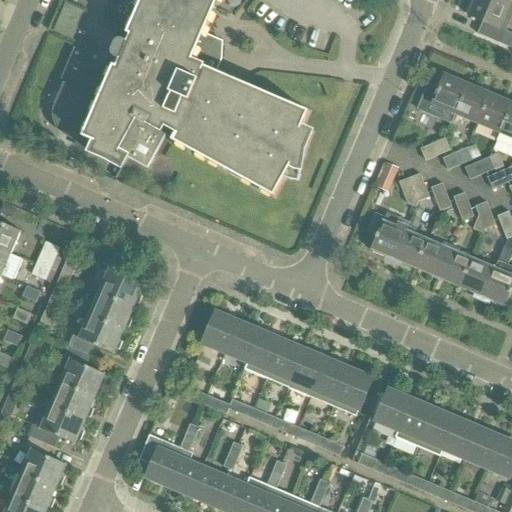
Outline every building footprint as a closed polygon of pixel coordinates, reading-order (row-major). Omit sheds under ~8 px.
[(53,113),(52,118),(53,123),(55,128),(59,135),(63,138),(71,142),(74,133),(88,139),(96,143),(92,153),(103,158),(108,160),(109,161),(119,166),(122,168),(117,178),(118,179),(124,168),(131,154),(147,163),(166,128),(175,133),(171,140),(276,197),(294,164),(289,161),(292,152),(301,157),(302,157),(302,158),(304,158),(305,150),(313,133),(311,133),(302,129),(309,113),(240,83),(205,68),(205,66),(202,65),(203,56),(222,57),(222,56),(219,56),(220,41),(210,37),(204,34),(213,15),(219,0),(143,0),(128,35),(132,36),(128,43),(122,41),(117,43),(113,52),(113,53),(115,57),(121,60),(110,86),(101,82),(87,76),(79,95),(64,88),(55,107),(53,113)] [(511,8),(491,0),(475,0),(468,16),(483,22),(478,34),(511,48),(511,33),(506,31),(511,17),(511,8)] [(511,0),(491,0),(511,8),(511,0)] [(76,51),(60,86),(64,88),(79,95),(87,76),(94,59),(76,51)] [(429,86),(419,110),(452,124),(456,115),(468,85),(446,76),(440,91),(429,86)] [(468,85),(456,115),(479,124),(491,95),(468,85)] [(479,124),(501,133),(511,107),(511,103),(491,95),(479,124)] [(511,107),(501,133),(497,141),(511,147),(511,107)] [(423,149),(421,150),(426,162),(445,153),(450,150),(445,139),(423,149)] [(447,158),(443,160),(448,171),(465,163),(472,160),(467,149),(447,158)] [(467,168),(465,169),(470,181),(487,173),(495,169),(489,158),(467,168)] [(489,178),(487,179),(492,190),(508,183),(511,180),(511,168),(511,167),(489,178)] [(410,179),(399,182),(408,205),(416,209),(419,201),(430,197),(421,174),(410,179)] [(382,177),(377,189),(389,194),(394,182),(382,177)] [(440,212),(452,208),(443,184),(431,189),(440,212)] [(462,221),(474,217),(465,194),(454,198),(462,221)] [(485,231),(496,227),(487,203),(476,207),(479,217),(473,230),(483,235),(485,231)] [(511,217),(510,212),(499,215),(507,238),(511,236),(511,217)] [(377,237),(371,251),(394,260),(406,231),(410,223),(387,213),(384,221),(373,217),(366,233),(377,237)] [(22,231),(0,221),(0,247),(12,253),(22,231)] [(428,240),(407,231),(406,231),(394,260),(416,269),(428,240)] [(496,268),(495,268),(483,297),(506,306),(511,291),(511,267),(509,266),(511,258),(511,236),(507,238),(505,246),(504,246),(496,268)] [(428,240),(416,269),(439,278),(451,249),(428,240)] [(47,241),(46,243),(37,264),(51,270),(61,248),(47,241)] [(12,253),(0,247),(0,276),(2,277),(12,253)] [(451,249),(439,278),(461,287),(473,259),(451,249)] [(61,275),(71,279),(79,259),(69,255),(61,275)] [(473,259),(461,287),(483,297),(495,268),(473,259)] [(32,274),(46,280),(51,270),(37,264),(32,274)] [(110,269),(100,292),(137,308),(147,285),(110,269)] [(71,279),(61,275),(51,299),(60,303),(71,279)] [(37,302),(42,292),(27,286),(23,296),(37,302)] [(100,292),(90,315),(126,331),(137,308),(100,292)] [(60,303),(51,299),(40,323),(50,327),(60,303)] [(28,325),(32,315),(18,309),(13,319),(28,325)] [(75,337),(70,347),(93,357),(97,346),(116,355),(126,331),(90,315),(80,339),(75,337)] [(215,315),(204,342),(227,352),(239,325),(215,315)] [(239,325),(227,352),(249,361),(250,361),(261,334),(239,325)] [(19,346),(23,337),(9,331),(5,340),(19,346)] [(250,361),(249,361),(245,370),(268,380),(283,343),(261,334),(250,361)] [(22,366),(32,370),(41,348),(31,343),(22,366)] [(283,343),(268,380),(290,389),(305,353),(283,343)] [(71,360),(61,383),(97,399),(107,375),(88,367),(93,357),(70,347),(66,358),(71,360)] [(0,364),(9,368),(14,358),(0,352),(0,364)] [(290,389),(312,399),(327,362),(305,353),(290,389)] [(312,399),(334,408),(350,372),(327,362),(312,399)] [(12,389),(22,393),(32,370),(22,366),(12,389)] [(350,372),(334,408),(355,417),(359,408),(360,409),(372,381),(350,372)] [(61,383),(51,406),(87,421),(97,399),(61,383)] [(208,398),(185,388),(182,398),(204,407),(208,398)] [(22,393),(12,389),(2,413),(12,418),(22,393)] [(389,392),(377,420),(399,429),(411,402),(389,392)] [(204,407),(226,416),(229,411),(249,419),(253,410),(231,401),(228,407),(208,398),(204,407)] [(411,402),(399,429),(396,438),(418,447),(433,411),(411,402)] [(33,425),(28,436),(31,437),(54,447),(59,436),(77,444),(87,421),(51,406),(44,403),(35,426),(33,425)] [(271,428),(275,419),(253,410),(249,419),(271,428)] [(433,411),(418,447),(440,457),(444,448),(455,421),(433,411)] [(293,438),(297,428),(275,419),(271,428),(293,438)] [(466,457),(478,430),(455,421),(444,448),(466,457)] [(139,462),(152,467),(148,477),(170,486),(195,428),(190,426),(180,450),(149,437),(139,462)] [(199,430),(195,428),(170,486),(191,496),(203,468),(191,462),(194,455),(190,453),(199,430)] [(315,447),(319,438),(297,428),(293,438),(315,447)] [(478,430),(466,457),(488,467),(500,439),(478,430)] [(32,449),(22,474),(57,490),(68,466),(49,457),(54,447),(31,437),(27,447),(32,449)] [(338,457),(342,447),(319,438),(315,447),(338,457)] [(511,476),(511,473),(511,444),(500,439),(488,467),(511,476)] [(228,456),(238,460),(243,448),(233,444),(228,456)] [(361,455),(357,464),(379,474),(383,465),(361,455)] [(238,460),(228,456),(223,468),(233,472),(238,460)] [(246,486),(247,486),(235,511),(261,511),(282,465),(277,463),(267,487),(249,479),(246,486)] [(287,467),(282,465),(261,511),(286,511),(293,497),(277,490),(287,467)] [(401,483),(405,474),(383,465),(379,474),(401,483)] [(203,468),(191,496),(213,505),(225,477),(203,468)] [(22,474),(12,497),(47,511),(57,490),(22,474)] [(423,493),(427,483),(405,474),(401,483),(423,493)] [(350,484),(351,484),(350,486),(359,490),(362,480),(354,476),(354,475),(350,484)] [(246,486),(225,477),(213,505),(229,511),(235,511),(247,486),(246,486)] [(310,504),(293,497),(286,511),(312,511),(325,483),(320,482),(310,504)] [(330,486),(325,483),(312,511),(328,511),(320,508),(330,486)] [(445,502),(449,493),(427,483),(423,493),(445,502)] [(502,489),(496,502),(505,506),(511,493),(502,489)] [(467,511),(471,502),(449,493),(445,502),(467,511)] [(474,503),(471,502),(467,511),(468,511),(493,511),(494,511),(489,510),(493,501),(478,494),(474,503)] [(47,511),(12,497),(4,511),(47,511)] [(358,511),(363,511),(368,502),(363,500),(358,511)] [(369,511),(373,504),(368,502),(363,511),(369,511)]
